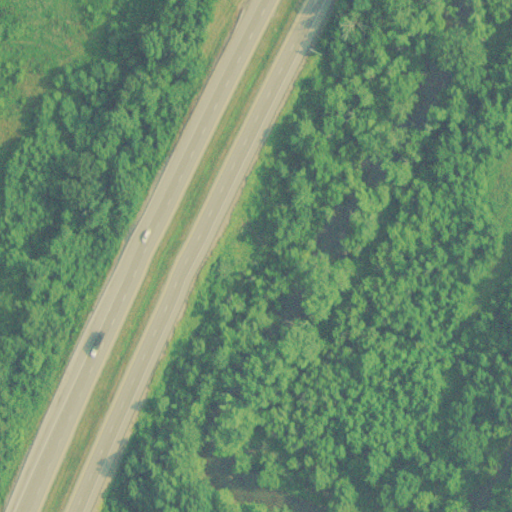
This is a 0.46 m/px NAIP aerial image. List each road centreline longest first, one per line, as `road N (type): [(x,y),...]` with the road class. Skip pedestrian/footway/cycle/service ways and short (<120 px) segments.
road 1 (motorway): [(262,0),(99,310),(17,511)]
road 2 (motorway): [(71,511),(161,310),(316,0)]
